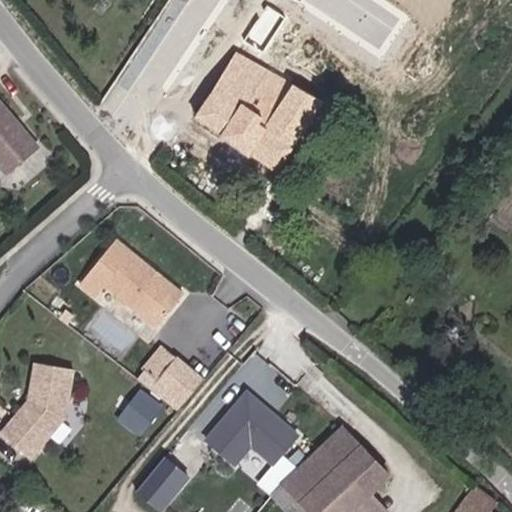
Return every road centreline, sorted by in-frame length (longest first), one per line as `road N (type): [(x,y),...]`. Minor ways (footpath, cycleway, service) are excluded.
road 1 (residential): [(511,492),(136,167)]
road 2 (residential): [(136,167),(0,298)]
road 3 (residential): [(113,144),(0,1)]
road 4 (residential): [(113,144),(209,0)]
